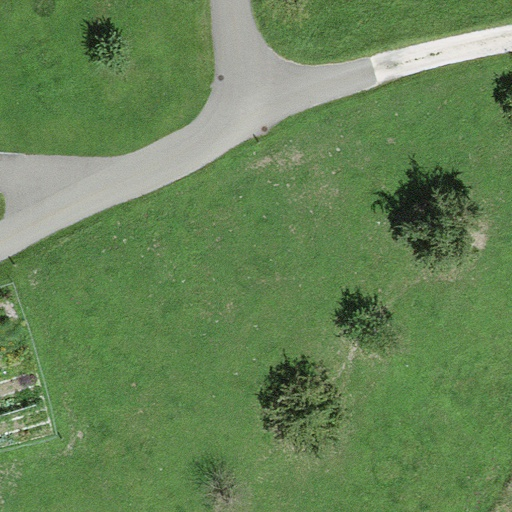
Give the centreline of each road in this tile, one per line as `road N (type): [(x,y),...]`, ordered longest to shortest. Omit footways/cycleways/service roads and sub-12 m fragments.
road 1 (residential): [(233,0),(238,90),(224,123),(200,143),(0,243)]
road 2 (track): [(238,90),(373,72),(511,37)]
